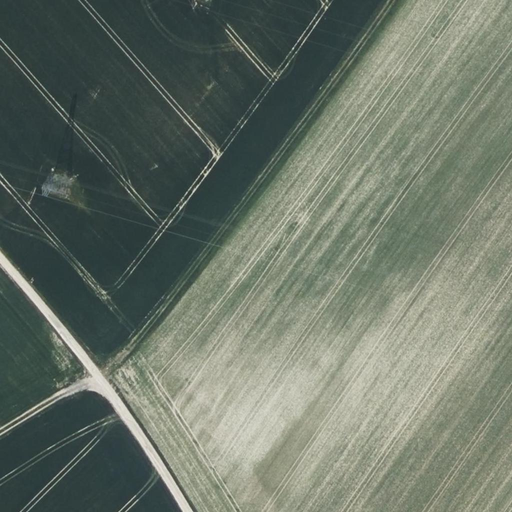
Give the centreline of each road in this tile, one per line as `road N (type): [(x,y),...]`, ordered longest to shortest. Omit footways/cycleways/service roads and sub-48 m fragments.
road 1 (track): [(383,0),(141,330),(94,372),(0,430)]
road 2 (track): [(0,260),(94,372),(184,511)]
